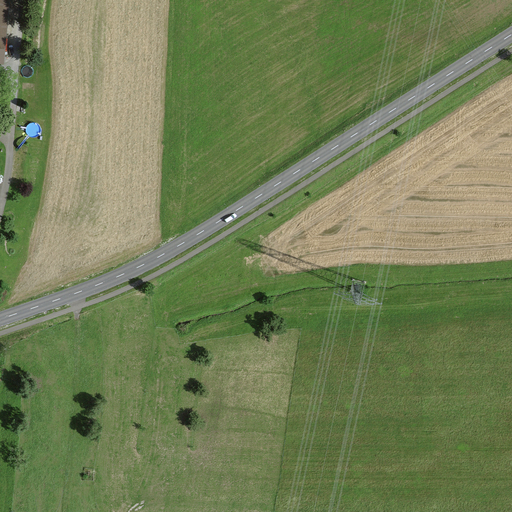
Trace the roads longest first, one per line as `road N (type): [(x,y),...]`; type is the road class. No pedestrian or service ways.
road 1 (tertiary): [(0,317),(145,262),(511,36)]
road 2 (track): [(79,289),(62,511)]
road 3 (track): [(19,0),(6,150)]
